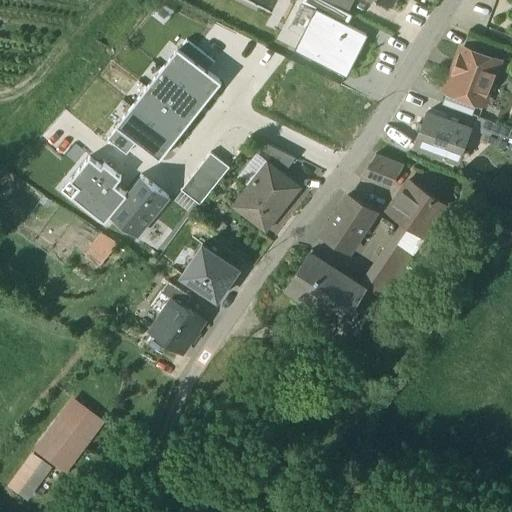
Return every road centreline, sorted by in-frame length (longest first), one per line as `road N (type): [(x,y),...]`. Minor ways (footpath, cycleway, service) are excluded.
road 1 (residential): [(450,0),(345,171),(268,262),(179,395)]
road 2 (track): [(139,511),(179,395)]
